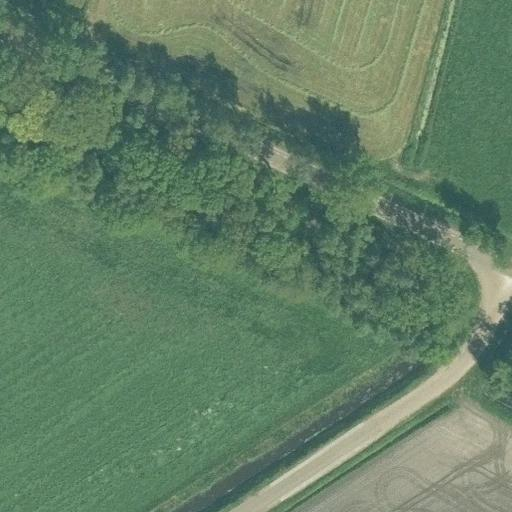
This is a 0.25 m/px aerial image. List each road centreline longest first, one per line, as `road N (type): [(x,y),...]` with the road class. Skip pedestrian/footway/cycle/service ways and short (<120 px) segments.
road 1 (tertiary): [(511,269),(0,32)]
road 2 (unclassified): [(239,511),(440,380),(487,326),(511,273)]
